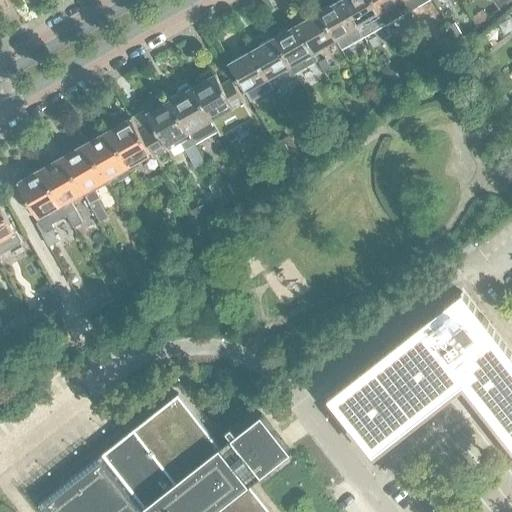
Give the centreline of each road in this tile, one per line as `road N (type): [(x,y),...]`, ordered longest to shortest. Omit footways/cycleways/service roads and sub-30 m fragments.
road 1 (tertiary): [(0,105),(187,0)]
road 2 (tertiary): [(131,0),(0,74)]
